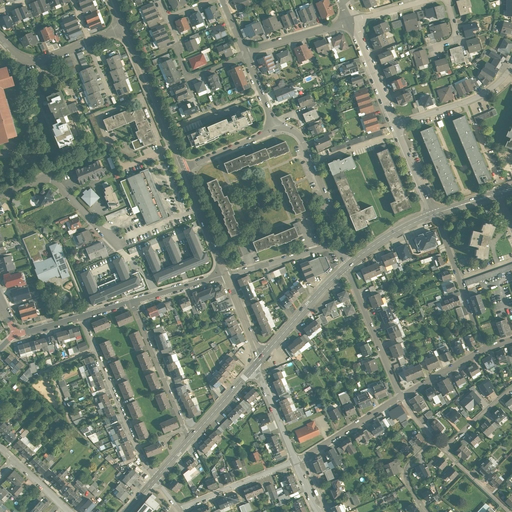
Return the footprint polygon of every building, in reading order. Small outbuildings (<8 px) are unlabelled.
[(45,5),(43,0),(41,0),(40,1),(40,2),(37,3),(42,13),(48,11),(45,5)] [(168,0),(168,1),(169,3),(171,4),(173,8),(177,6),(178,5),(179,6),(180,5),(182,5),(183,5),(184,4),(183,3),(182,0),(168,0)] [(235,0),(233,1),(236,10),(249,5),(247,0),(235,0)] [(327,0),(321,3),(320,2),(317,3),(316,5),(322,19),(322,18),(323,19),(326,18),(327,17),(333,14),(331,9),(331,8),(330,5),(330,6),(327,0)] [(363,0),(364,2),(363,2),(366,9),(376,5),(373,0),(363,0)] [(469,0),(463,0),(456,2),(460,16),(466,14),(465,9),(471,7),(469,0)] [(92,2),(81,7),(83,13),(90,10),(89,9),(94,7),(92,2)] [(37,3),(35,4),(34,3),(31,5),(33,10),(36,16),(42,13),(37,3)] [(152,4),(141,8),(144,14),(154,9),(152,4)] [(214,6),(205,10),(209,20),(218,16),(217,12),(216,9),(216,10),(214,6)] [(434,8),(426,11),(428,18),(436,16),(437,20),(444,18),(442,12),(443,12),(442,6),(434,8)] [(27,12),(25,7),(18,10),(22,19),(23,20),(29,17),(27,12)] [(311,7),(305,10),(310,21),(316,19),(314,14),(311,7)] [(18,9),(12,12),(14,17),(16,22),(16,21),(22,19),(18,10),(18,9)] [(154,9),(144,14),(146,19),(157,15),(154,9)] [(299,12),(302,19),(304,23),(310,21),(305,10),(299,12)] [(199,13),(191,16),(195,24),(195,26),(203,22),(202,20),(200,15),(199,13)] [(293,13),(287,15),(291,25),(294,24),(294,25),(297,24),(297,23),(295,18),(293,13)] [(96,14),(92,16),(92,15),(85,18),(88,24),(99,19),(96,14)] [(414,14),(402,17),(406,29),(410,28),(410,29),(417,27),(418,27),(416,22),(414,14)] [(157,15),(146,19),(148,25),(156,22),(159,20),(157,15)] [(287,15),(281,17),(283,23),(285,28),(286,28),(289,27),(289,26),(291,25),(287,15)] [(7,16),(3,18),(3,19),(0,19),(0,24),(0,25),(2,26),(4,25),(5,25),(7,29),(12,27),(8,18),(7,16)] [(75,17),(69,20),(63,22),(65,27),(77,23),(76,23),(75,21),(76,20),(75,17)] [(274,17),(262,22),(265,28),(267,33),(268,33),(278,28),(279,28),(277,23),(274,17)] [(185,19),(176,22),(177,26),(178,29),(180,33),(189,29),(187,24),(185,18),(185,19)] [(99,19),(88,24),(90,30),(97,27),(101,25),(99,19)] [(400,20),(391,23),(393,30),(402,26),(400,20)] [(386,22),(373,27),(377,37),(383,34),(390,31),(386,22)] [(77,23),(65,27),(68,33),(79,28),(77,23)] [(476,23),(462,27),(465,35),(471,33),(471,32),(478,30),(476,23)] [(257,24),(248,28),(247,28),(245,28),(245,30),(246,32),(247,32),(248,36),(249,37),(257,34),(257,35),(261,34),(261,33),(258,27),(257,24)] [(445,24),(429,28),(431,34),(433,33),(435,39),(448,35),(445,24)] [(503,24),(501,32),(507,34),(511,35),(511,24),(510,24),(510,26),(503,24)] [(152,30),(151,30),(154,36),(164,31),(162,26),(158,27),(152,30)] [(51,27),(47,29),(47,28),(43,29),(44,30),(40,31),(42,36),(45,42),(50,40),(51,41),(55,39),(54,36),(51,27)] [(222,28),(213,32),(216,39),(226,35),(223,27),(222,28)] [(79,28),(68,33),(70,38),(76,36),(82,34),(80,31),(79,31),(78,29),(79,29),(79,28)] [(164,31),(154,36),(156,41),(167,37),(164,31)] [(390,31),(383,34),(385,40),(394,36),(392,31),(390,31)] [(31,34),(26,36),(25,37),(23,38),(24,41),(22,42),(24,47),(25,48),(28,46),(28,45),(31,44),(32,46),(35,44),(32,37),(31,34)] [(343,34),(330,39),(331,42),(333,47),(339,44),(342,50),(348,48),(343,34)] [(377,37),(370,39),(375,51),(388,45),(385,40),(383,34),(377,37)] [(167,37),(156,41),(158,47),(165,44),(169,42),(167,37)] [(191,41),(185,43),(189,53),(198,49),(194,39),(191,41)] [(477,39),(466,42),(468,50),(469,53),(480,50),(477,39)] [(324,40),(319,42),(319,41),(314,44),(317,50),(320,49),(323,55),(329,53),(329,51),(326,45),(324,40)] [(511,46),(511,44),(504,40),(499,49),(502,50),(508,53),(511,46)] [(228,44),(217,48),(219,53),(223,51),(225,55),(231,52),(228,44)] [(306,51),(304,45),(295,49),(298,57),(299,56),(301,61),(310,57),(307,50),(306,51)] [(461,46),(453,48),(453,49),(449,50),(451,56),(453,56),(455,63),(458,62),(459,64),(464,62),(465,62),(463,57),(462,53),(461,46)] [(288,50),(276,55),(278,61),(280,65),(291,60),(288,50)] [(424,50),(418,52),(414,53),(416,60),(415,60),(417,67),(428,63),(424,50)] [(386,52),(377,56),(381,64),(393,59),(389,51),(386,52)] [(504,59),(500,56),(499,56),(491,52),(489,56),(497,61),(493,67),(486,64),(481,71),(492,78),(501,65),(502,64),(503,63),(503,62),(504,59)] [(117,55),(106,59),(109,66),(120,61),(117,55)] [(202,55),(189,60),(193,69),(206,64),(202,55)] [(269,55),(257,60),(262,73),(267,71),(269,74),(274,72),(273,69),(274,68),(273,66),(269,55)] [(162,63),(161,64),(163,69),(173,65),(172,62),(171,59),(168,61),(165,62),(162,63)] [(445,59),(434,62),(437,73),(448,69),(445,59)] [(120,61),(109,66),(112,71),(121,68),(122,67),(120,61)] [(345,66),(342,67),(345,76),(358,71),(355,63),(345,66)] [(173,65),(163,69),(165,74),(175,70),(174,67),(173,65)] [(232,69),(229,71),(231,76),(242,72),(239,66),(237,67),(232,69)] [(389,67),(383,70),(385,74),(386,78),(396,74),(393,66),(389,67)] [(83,70),(80,72),(83,78),(94,73),(91,67),(89,68),(88,68),(83,70)] [(0,70),(0,124),(2,124),(2,123),(4,123),(5,126),(11,124),(13,123),(6,100),(5,100),(2,89),(14,86),(11,77),(8,78),(7,76),(8,76),(6,68),(0,70)] [(112,71),(110,72),(113,78),(123,73),(121,68),(112,71)] [(175,70),(165,74),(167,79),(177,75),(176,72),(175,70)] [(481,71),(478,76),(484,85),(492,78),(481,71)] [(242,72),(231,76),(234,82),(244,77),(242,72)] [(94,73),(83,78),(85,84),(95,80),(96,79),(94,73)] [(123,73),(113,78),(115,84),(124,80),(126,79),(123,73)] [(177,75),(167,79),(169,84),(174,83),(180,80),(178,77),(177,75)] [(216,75),(207,78),(210,86),(212,90),(213,90),(221,87),(216,75)] [(244,77),(234,82),(236,87),(246,83),(244,77)] [(361,77),(355,79),(355,78),(350,80),(352,85),(357,84),(358,87),(364,85),(361,77)] [(402,78),(390,83),(393,91),(406,86),(402,78)] [(85,84),(84,84),(87,90),(97,85),(95,80),(85,84)] [(115,84),(114,84),(116,90),(127,86),(124,80),(115,84)] [(471,87),(468,80),(461,83),(466,93),(472,90),(471,87)] [(198,93),(206,90),(204,86),(202,82),(194,85),(198,93)] [(246,83),(236,87),(238,93),(246,89),(249,88),(246,83)] [(461,83),(455,86),(458,93),(460,96),(466,93),(461,83)] [(97,85),(87,90),(89,96),(98,92),(100,91),(97,85)] [(178,87),(173,89),(175,95),(186,90),(186,88),(185,86),(184,86),(184,85),(178,87)] [(127,86),(116,90),(119,96),(129,92),(127,86)] [(284,90),(274,94),(278,102),(292,96),(291,92),(292,92),(290,87),(291,87),(284,90)] [(448,88),(437,92),(441,102),(452,98),(450,92),(449,88),(448,88)] [(186,90),(175,95),(178,100),(182,98),(188,96),(188,95),(188,94),(188,92),(186,91),(186,90)] [(358,93),(355,94),(357,101),(368,97),(366,91),(358,93)] [(52,96),(46,98),(49,104),(48,105),(44,106),(48,116),(53,114),(56,120),(61,118),(61,119),(64,118),(64,117),(66,116),(76,112),(72,104),(67,106),(61,92),(54,95),(54,94),(51,95),(52,96)] [(89,96),(88,96),(90,102),(101,98),(98,92),(89,96)] [(404,94),(395,98),(398,105),(411,100),(408,93),(408,92),(404,94)] [(309,95),(297,100),(300,108),(306,106),(312,103),(309,95)] [(432,105),(429,96),(420,99),(420,100),(422,106),(423,108),(432,105)] [(368,97),(357,101),(359,107),(370,103),(368,97)] [(101,98),(90,102),(93,108),(103,104),(101,98)] [(178,104),(180,109),(182,108),(188,105),(186,100),(184,101),(178,104)] [(188,105),(182,108),(185,116),(196,112),(192,103),(188,105)] [(370,103),(359,107),(361,113),(364,112),(372,109),(370,103)] [(128,110),(103,120),(107,132),(134,121),(136,124),(135,124),(138,131),(135,132),(138,139),(138,140),(141,138),(143,142),(142,142),(144,147),(149,144),(150,144),(155,142),(151,131),(150,131),(149,130),(150,129),(146,120),(144,121),(142,117),(143,117),(141,112),(143,112),(141,108),(130,113),(128,110)] [(309,112),(302,115),(303,114),(305,118),(304,119),(306,123),(318,118),(318,117),(317,118),(314,110),(315,110),(315,109),(314,110),(309,112)] [(250,110),(240,114),(242,117),(236,119),(235,116),(231,118),(232,121),(227,123),(226,120),(216,124),(221,135),(228,132),(229,134),(233,132),(232,131),(235,129),(237,132),(241,130),(240,128),(243,126),(244,128),(248,126),(247,124),(254,121),(250,110)] [(491,111),(474,118),(476,123),(493,116),(491,111)] [(106,146),(93,113),(88,116),(101,148),(106,146)] [(56,120),(53,114),(48,116),(53,126),(53,125),(58,124),(56,120)] [(366,118),(363,119),(365,125),(376,121),(374,115),(366,118)] [(75,139),(66,116),(64,117),(64,118),(61,119),(61,118),(56,120),(58,124),(53,125),(54,127),(52,128),(59,147),(68,144),(69,146),(73,144),(72,140),(75,139)] [(464,116),(452,121),(452,122),(454,121),(456,126),(454,126),(456,131),(458,131),(460,135),(458,136),(470,131),(468,125),(467,125),(466,123),(467,123),(464,116)] [(376,121),(365,125),(367,131),(370,130),(378,128),(376,121)] [(4,123),(2,123),(2,124),(0,124),(0,144),(7,142),(6,139),(17,136),(13,123),(11,124),(5,126),(4,123)] [(216,124),(207,128),(208,131),(205,132),(204,129),(199,130),(201,134),(197,135),(196,132),(187,136),(191,147),(199,144),(199,146),(203,144),(203,143),(210,140),(210,142),(214,140),(213,138),(221,135),(216,124)] [(310,128),(308,128),(311,136),(323,132),(320,124),(319,124),(310,128)] [(432,127),(420,132),(420,133),(422,132),(423,135),(421,136),(423,141),(426,140),(427,144),(425,144),(425,145),(437,140),(435,135),(434,135),(433,133),(434,132),(432,127)] [(371,133),(350,140),(344,143),(345,148),(385,134),(384,129),(379,131),(371,133)] [(470,131),(458,136),(460,136),(462,140),(460,141),(462,146),(464,145),(466,150),(464,150),(464,151),(476,146),(474,139),(473,140),(472,138),(473,137),(470,131)] [(324,138),(314,142),(318,152),(317,150),(331,145),(328,138),(332,137),(330,132),(323,135),(324,138)] [(138,139),(131,142),(134,150),(144,147),(142,142),(143,142),(141,138),(138,140),(138,139)] [(437,140),(425,145),(426,144),(429,150),(427,151),(430,156),(431,155),(433,161),(432,161),(432,162),(444,157),(441,149),(440,149),(439,147),(440,147),(437,140)] [(285,142),(266,150),(269,159),(274,157),(278,155),(278,156),(289,152),(285,142)] [(344,143),(330,148),(332,153),(345,148),(344,143)] [(385,144),(374,148),(376,154),(387,149),(385,144)] [(476,146),(464,151),(466,150),(468,155),(466,155),(468,161),(470,160),(472,165),(470,165),(483,160),(480,154),(479,154),(478,152),(479,152),(476,146)] [(265,149),(245,157),(248,165),(249,167),(258,163),(258,164),(260,163),(269,159),(266,150),(265,149)] [(387,149),(376,154),(385,173),(384,173),(391,190),(390,190),(393,198),(395,201),(389,204),(394,215),(411,208),(407,197),(405,197),(403,194),(404,193),(401,185),(395,169),(387,149)] [(244,155),(223,164),(228,174),(237,170),(239,170),(239,169),(248,165),(245,157),(244,155)] [(338,160),(334,161),(333,161),(333,162),(327,164),(335,181),(345,177),(346,177),(343,171),(347,170),(347,171),(355,167),(351,156),(343,160),(339,162),(338,160)] [(444,157),(432,162),(434,161),(436,167),(435,168),(437,173),(438,172),(440,178),(439,178),(439,179),(451,174),(448,166),(447,166),(446,164),(447,164),(444,157)] [(483,160),(470,165),(471,166),(472,165),(475,171),(473,172),(476,178),(477,178),(480,184),(478,184),(478,185),(490,180),(487,171),(486,171),(485,169),(486,169),(483,160)] [(94,164),(89,166),(88,166),(89,168),(87,168),(87,167),(86,167),(83,169),(83,168),(82,169),(79,170),(79,169),(75,171),(75,170),(75,171),(78,178),(80,177),(80,178),(77,179),(80,186),(84,184),(84,182),(87,181),(90,180),(93,181),(95,180),(96,177),(97,177),(96,177),(100,176),(101,177),(104,176),(105,176),(102,169),(99,170),(99,169),(101,168),(98,161),(94,163),(94,164)] [(146,171),(127,179),(132,192),(146,225),(166,217),(165,216),(166,216),(165,212),(164,212),(163,210),(146,171)] [(293,182),(289,174),(280,178),(288,197),(297,193),(294,185),(293,182)] [(451,174),(439,179),(441,178),(443,184),(442,185),(444,190),(445,189),(447,195),(446,195),(446,196),(458,191),(455,183),(454,183),(453,181),(454,181),(451,174)] [(345,177),(335,181),(341,198),(352,193),(345,177)] [(132,192),(127,179),(120,182),(131,209),(136,207),(130,193),(132,192)] [(216,179),(206,183),(214,202),(217,200),(224,198),(220,190),(221,190),(220,187),(219,187),(216,179)] [(111,186),(104,188),(106,191),(104,192),(106,196),(104,196),(106,201),(108,200),(108,202),(107,203),(109,207),(110,207),(111,209),(119,206),(114,193),(113,193),(111,186)] [(99,198),(90,189),(91,189),(90,188),(81,198),(90,207),(99,198)] [(49,190),(44,192),(42,191),(41,192),(40,193),(35,195),(37,199),(35,199),(34,201),(35,203),(36,204),(38,203),(40,206),(43,205),(44,207),(52,204),(51,201),(53,200),(52,197),(53,196),(53,195),(53,193),(51,193),(50,193),(49,190)] [(297,193),(288,197),(295,215),(305,211),(301,203),(302,203),(301,200),(300,201),(297,193)] [(352,193),(341,198),(348,214),(359,210),(352,193)] [(230,204),(226,196),(224,198),(217,200),(224,218),(232,215),(234,214),(231,207),(231,206),(230,204)] [(18,198),(15,197),(14,198),(13,198),(12,203),(14,203),(15,208),(19,206),(20,203),(18,198)] [(360,211),(359,209),(359,210),(348,214),(356,231),(367,226),(364,221),(368,220),(368,221),(376,217),(372,206),(363,210),(360,211)] [(125,208),(105,216),(107,222),(127,213),(125,208)] [(236,223),(232,215),(224,218),(223,219),(231,237),(240,233),(237,226),(237,225),(236,223)] [(315,228),(311,217),(305,219),(310,230),(315,228)] [(77,218),(69,222),(72,230),(81,226),(77,218)] [(31,219),(25,221),(28,230),(34,228),(31,219)] [(302,233),(297,222),(292,224),(293,227),(297,236),(302,233)] [(481,231),(480,234),(472,231),(468,246),(477,248),(476,251),(475,250),(474,256),(476,256),(476,259),(479,259),(479,260),(482,260),(483,259),(486,260),(487,248),(489,239),(494,228),(491,226),(488,224),(488,225),(484,224),(483,226),(482,226),(480,231),(481,231)] [(293,227),(273,236),(276,244),(277,246),(286,242),(287,242),(288,242),(288,241),(298,237),(297,236),(293,227)] [(150,245),(142,248),(157,284),(209,262),(205,253),(202,254),(191,228),(183,231),(193,256),(181,261),(171,236),(163,240),(173,264),(161,269),(150,245)] [(79,234),(76,235),(76,236),(75,236),(78,245),(92,240),(88,230),(79,234)] [(419,248),(420,252),(424,250),(424,252),(435,249),(434,247),(437,246),(437,245),(436,242),(438,241),(437,237),(435,238),(433,233),(431,234),(430,232),(425,233),(426,235),(423,236),(422,234),(417,236),(418,238),(415,239),(417,243),(416,244),(417,248),(419,248)] [(32,259),(33,262),(40,259),(40,261),(42,260),(39,252),(43,250),(42,246),(45,245),(43,239),(40,241),(37,233),(23,239),(31,259),(32,259)] [(272,234),(252,243),(255,251),(256,253),(265,249),(266,249),(268,248),(267,248),(276,244),(273,236),(272,234)] [(252,243),(251,240),(245,242),(250,253),(255,251),(252,243)] [(101,242),(85,249),(90,261),(101,256),(107,254),(104,247),(103,247),(101,242)] [(57,243),(49,247),(53,257),(43,261),(42,260),(40,261),(40,259),(33,262),(37,272),(40,271),(40,273),(36,274),(38,279),(39,279),(41,284),(45,282),(49,280),(49,279),(56,276),(57,278),(61,276),(62,279),(69,276),(67,270),(68,270),(64,260),(65,259),(59,244),(58,245),(57,243)] [(405,245),(397,248),(399,252),(402,260),(410,257),(405,245)] [(394,258),(392,252),(392,253),(387,255),(386,255),(391,265),(396,262),(396,263),(396,262),(394,258)] [(386,255),(381,257),(384,265),(385,267),(390,265),(391,265),(386,255)] [(4,258),(0,259),(0,265),(0,266),(11,263),(11,260),(9,260),(9,257),(4,258)] [(121,257),(113,261),(121,281),(116,283),(114,280),(98,287),(99,290),(97,291),(89,271),(80,275),(90,297),(89,297),(93,306),(129,290),(130,291),(132,291),(133,290),(134,288),(141,286),(136,273),(130,275),(128,269),(126,269),(121,257)] [(440,257),(434,259),(436,267),(438,267),(443,265),(440,257)] [(318,258),(307,262),(300,265),(302,270),(307,282),(314,280),(313,277),(324,273),(318,258)] [(325,258),(318,258),(324,273),(329,268),(325,258)] [(11,263),(0,266),(0,267),(0,268),(0,269),(1,272),(8,270),(12,269),(11,266),(12,265),(11,263)] [(379,267),(377,263),(377,264),(372,266),(371,266),(376,276),(376,275),(381,273),(381,274),(381,273),(379,267)] [(511,264),(464,281),(466,286),(511,270),(511,264)] [(376,276),(371,266),(366,268),(370,278),(376,276)] [(370,278),(366,268),(361,270),(360,270),(365,280),(370,278)] [(448,271),(440,274),(440,273),(438,274),(439,278),(441,277),(443,281),(450,278),(451,278),(448,271)] [(4,278),(3,278),(6,288),(17,284),(23,283),(21,273),(11,276),(4,278)] [(245,277),(237,280),(240,287),(248,284),(245,277)] [(304,289),(299,283),(300,284),(297,286),(297,285),(294,287),(295,289),(299,294),(304,290),(304,289)] [(447,285),(445,286),(447,293),(455,290),(452,283),(447,285)] [(248,284),(240,287),(243,294),(251,291),(248,284)] [(211,289),(213,295),(215,298),(219,297),(224,294),(221,285),(211,289)] [(197,294),(196,295),(193,296),(196,302),(202,300),(213,295),(211,289),(211,288),(197,294)] [(11,293),(14,302),(21,300),(29,297),(28,292),(26,293),(25,289),(17,291),(11,293)] [(295,289),(293,291),(292,290),(290,292),(291,294),(295,299),(300,295),(299,294),(295,289)] [(251,291),(243,294),(246,301),(253,297),(251,291)] [(345,291),(337,295),(339,300),(340,304),(343,303),(343,302),(348,300),(349,300),(345,291)] [(371,296),(368,298),(369,298),(371,303),(381,299),(378,294),(379,294),(379,293),(371,296)] [(291,294),(288,296),(288,295),(285,297),(286,299),(290,304),(295,300),(295,299),(291,294)] [(479,295),(470,298),(476,315),(485,312),(479,295)] [(187,297),(178,301),(181,309),(190,305),(187,297)] [(457,297),(449,300),(451,307),(460,304),(457,297)] [(286,299),(284,300),(281,302),(286,309),(291,305),(290,304),(286,299)] [(381,299),(371,303),(373,308),(373,309),(381,306),(383,305),(383,304),(381,299)] [(196,302),(193,303),(194,305),(197,312),(204,309),(205,307),(202,300),(196,302)] [(228,305),(226,300),(221,302),(217,304),(220,311),(223,310),(232,306),(231,304),(228,305)] [(442,302),(439,303),(442,310),(445,310),(451,307),(449,300),(442,302)] [(217,304),(216,301),(210,303),(215,314),(218,313),(217,312),(220,311),(217,304)] [(334,301),(327,304),(328,305),(325,306),(326,308),(321,310),(323,314),(324,317),(325,317),(331,314),(333,318),(338,315),(335,309),(337,308),(334,302),(334,301)] [(258,302),(251,305),(254,312),(261,308),(258,302)] [(29,304),(26,305),(25,304),(24,305),(24,306),(19,307),(21,314),(36,310),(34,303),(29,304)] [(163,303),(155,307),(158,314),(162,313),(162,314),(166,312),(167,312),(163,303)] [(350,305),(345,307),(347,311),(344,312),(346,317),(355,313),(351,304),(350,305)] [(155,307),(148,310),(148,309),(147,310),(150,316),(151,317),(154,316),(155,317),(159,315),(158,314),(155,307),(155,306),(155,307)] [(467,324),(461,307),(455,309),(461,326),(467,324)] [(261,308),(254,312),(256,318),(264,315),(261,308)] [(383,311),(379,313),(380,313),(382,318),(392,314),(390,309),(390,308),(383,311)] [(36,310),(21,314),(23,321),(28,320),(30,320),(30,319),(33,318),(38,317),(38,316),(36,310)] [(130,311),(115,318),(119,327),(133,321),(130,311)] [(264,315),(256,318),(259,325),(267,322),(272,320),(269,313),(264,315)] [(323,314),(318,316),(322,326),(328,323),(325,317),(324,317),(323,314)] [(392,314),(382,318),(384,323),(384,324),(388,322),(393,320),(394,319),(392,314)] [(233,316),(224,321),(229,328),(236,324),(237,324),(233,316)] [(106,318),(91,324),(95,333),(110,327),(106,318)] [(505,320),(497,323),(502,338),(511,335),(505,320)] [(318,326),(315,321),(309,325),(314,332),(320,327),(318,326)] [(267,322),(259,325),(262,331),(262,332),(270,329),(267,322)] [(229,328),(228,329),(232,337),(240,332),(241,332),(236,324),(229,328)] [(314,332),(309,325),(303,329),(308,336),(314,332)] [(390,328),(386,329),(387,329),(389,335),(399,330),(397,325),(395,326),(390,328)] [(270,329),(262,332),(262,331),(261,332),(263,337),(269,335),(268,333),(271,332),(270,329)] [(399,330),(389,335),(391,340),(395,339),(400,337),(401,336),(399,331),(399,330)] [(138,331),(129,335),(135,350),(144,346),(138,331)] [(232,337),(231,337),(236,345),(237,345),(242,342),(244,341),(240,332),(232,337)] [(155,336),(154,337),(157,344),(165,341),(162,334),(155,336)] [(307,341),(303,336),(300,339),(304,345),(308,342),(307,341)] [(465,340),(466,343),(468,348),(475,345),(472,337),(465,340)] [(300,339),(299,338),(294,343),(299,349),(304,345),(300,339)] [(45,339),(39,340),(43,352),(48,350),(47,346),(45,339)] [(39,340),(34,342),(36,349),(37,353),(43,352),(39,340)] [(109,341),(100,344),(106,359),(115,355),(109,341)] [(165,341),(157,344),(159,351),(161,350),(167,348),(165,341)] [(85,342),(77,346),(79,352),(87,348),(85,342)] [(299,349),(294,343),(288,347),(293,354),(299,349)] [(397,344),(389,348),(392,353),(391,353),(402,349),(401,349),(399,344),(399,343),(397,344)] [(365,345),(360,347),(362,352),(362,353),(364,357),(372,353),(367,344),(365,345)] [(455,346),(451,347),(453,352),(454,351),(456,355),(464,352),(462,349),(461,345),(460,344),(455,346)] [(293,354),(288,347),(285,349),(291,358),(294,356),(293,354)] [(402,349),(391,353),(392,353),(394,358),(394,359),(397,357),(402,355),(404,354),(401,349),(402,349)] [(503,350),(496,353),(499,363),(507,360),(506,356),(503,350)] [(146,352),(137,356),(143,370),(143,371),(147,369),(152,367),(146,352)] [(444,353),(441,355),(444,362),(452,359),(448,352),(444,353)] [(90,353),(79,358),(80,361),(81,361),(84,359),(91,356),(90,353)] [(10,354),(5,360),(9,364),(14,358),(10,354)] [(163,358),(166,365),(173,362),(171,356),(171,355),(170,356),(163,358)] [(91,356),(84,359),(87,365),(94,362),(92,356),(91,356)] [(230,357),(228,359),(227,359),(225,361),(226,362),(232,368),(231,367),(235,363),(236,363),(230,356),(229,357),(230,357)] [(435,356),(430,359),(430,358),(434,369),(434,368),(439,366),(436,357),(435,356)] [(490,356),(482,360),(487,370),(494,366),(494,365),(490,358),(491,358),(490,356)] [(19,362),(14,358),(9,364),(13,368),(19,362)] [(430,359),(424,361),(426,365),(428,371),(429,371),(428,371),(434,368),(434,369),(430,358),(429,358),(430,359)] [(368,362),(364,364),(368,373),(378,369),(374,359),(368,362)] [(125,375),(118,360),(110,364),(116,379),(121,377),(125,375)] [(22,365),(19,362),(13,368),(17,371),(22,365)] [(94,362),(87,365),(87,366),(89,370),(96,367),(94,362)] [(166,365),(165,365),(166,365),(167,365),(169,371),(169,372),(177,369),(174,362),(175,362),(173,362),(166,365)] [(226,363),(224,365),(224,364),(222,366),(221,366),(221,367),(222,368),(229,374),(228,373),(232,368),(226,362),(226,363)] [(475,364),(467,369),(469,373),(471,377),(475,375),(475,374),(479,371),(475,364)] [(420,367),(419,365),(414,367),(418,377),(423,375),(424,375),(420,367)] [(96,367),(89,370),(91,375),(98,372),(96,367)] [(414,367),(408,370),(408,369),(408,370),(413,380),(413,379),(418,377),(414,367)] [(30,368),(23,374),(28,380),(32,376),(30,368)] [(223,368),(221,370),(220,370),(218,372),(225,380),(225,379),(224,378),(228,374),(229,374),(222,368),(223,368)] [(177,369),(169,372),(170,372),(172,378),(172,379),(173,378),(180,376),(180,375),(178,369),(177,369)] [(413,380),(408,370),(403,372),(406,380),(407,382),(412,380),(413,380)] [(274,374),(273,374),(276,381),(280,379),(283,378),(280,371),(274,374)] [(98,372),(91,375),(93,380),(100,377),(98,372)] [(150,374),(145,376),(152,391),(161,387),(154,372),(150,374)] [(219,374),(217,376),(214,378),(221,384),(225,379),(225,380),(218,372),(219,373),(219,374)] [(406,380),(403,372),(398,374),(401,382),(406,380)] [(461,374),(457,376),(457,375),(453,377),(457,385),(465,381),(461,374)] [(90,382),(92,387),(103,383),(100,377),(93,380),(90,382)] [(213,381),(212,380),(210,382),(210,383),(215,387),(216,389),(221,384),(214,378),(215,379),(213,381)] [(276,381),(273,382),(276,389),(283,386),(280,379),(276,381)] [(451,386),(447,379),(438,383),(442,391),(451,386)] [(127,381),(123,382),(119,384),(125,399),(133,395),(127,381)] [(92,387),(94,393),(98,391),(104,389),(105,388),(103,383),(92,387)] [(386,390),(383,383),(377,385),(382,397),(388,395),(386,390)] [(486,383),(479,388),(480,388),(480,390),(481,392),(483,392),(485,396),(492,392),(491,390),(486,383)] [(377,385),(372,388),(374,394),(377,400),(382,397),(377,385)] [(176,388),(179,395),(180,395),(187,392),(188,392),(187,392),(186,393),(184,386),(176,388)] [(283,386),(276,389),(278,396),(279,395),(286,392),(283,386)] [(432,387),(424,391),(428,399),(436,395),(432,387)] [(252,388),(248,393),(254,399),(258,395),(252,388)] [(472,392),(461,402),(467,410),(472,405),(474,407),(481,400),(474,393),(473,391),(472,392)] [(164,392),(155,396),(161,411),(170,407),(164,392)] [(187,392),(180,395),(182,402),(191,399),(190,399),(187,392)] [(367,392),(361,395),(366,407),(372,404),(370,399),(367,392)] [(254,399),(248,393),(243,397),(249,403),(254,399)] [(352,404),(347,393),(338,396),(343,407),(352,404)] [(99,397),(95,399),(97,404),(101,403),(108,400),(106,394),(105,395),(99,397)] [(440,394),(437,396),(441,402),(440,402),(442,405),(446,403),(442,397),(440,394)] [(366,407),(361,395),(356,397),(359,404),(361,409),(366,407)] [(420,398),(417,395),(409,400),(417,413),(426,407),(422,401),(423,401),(421,397),(420,398)] [(436,395),(428,399),(430,402),(434,401),(436,405),(440,402),(441,402),(437,396),(436,395)] [(191,399),(182,402),(183,402),(185,408),(185,409),(194,406),(194,405),(193,406),(191,399)] [(250,406),(244,399),(242,401),(248,408),(250,406)] [(281,401),(279,402),(282,409),(289,406),(286,399),(281,401)] [(108,400),(101,403),(103,408),(110,405),(108,400)] [(142,416),(136,401),(127,405),(133,420),(142,416)] [(248,408),(242,401),(239,404),(245,411),(248,408)] [(245,411),(239,404),(233,410),(239,416),(241,413),(242,414),(245,411)] [(355,412),(352,404),(343,407),(347,416),(355,412)] [(101,409),(98,410),(100,415),(103,414),(113,410),(110,405),(103,408),(101,409)] [(194,406),(185,409),(186,408),(189,415),(193,414),(197,412),(196,412),(194,406)] [(289,406),(282,409),(284,415),(292,412),(289,406)] [(401,420),(407,417),(400,406),(389,413),(391,416),(393,419),(398,416),(401,420)] [(329,412),(331,417),(333,421),(341,417),(336,408),(329,412)] [(506,415),(500,409),(492,416),(496,421),(499,423),(503,420),(502,419),(506,415)] [(113,410),(103,414),(105,419),(115,415),(113,410)] [(239,416),(233,410),(227,416),(233,422),(236,419),(236,420),(239,417),(239,416)] [(454,410),(447,416),(453,422),(456,419),(457,419),(460,416),(457,413),(454,410)] [(429,411),(424,415),(428,420),(432,417),(433,416),(429,411)] [(292,412),(284,415),(287,422),(295,419),(292,412)] [(266,414),(259,417),(261,424),(269,421),(266,414)] [(105,419),(107,425),(110,424),(117,421),(115,415),(105,419)] [(393,419),(391,416),(386,419),(391,426),(395,423),(393,419)] [(175,418),(160,424),(164,433),(179,427),(175,418)] [(430,425),(429,425),(437,434),(442,429),(437,423),(438,422),(435,420),(430,425)] [(488,420),(480,428),(487,435),(495,428),(492,425),(488,420)] [(143,422),(134,426),(140,441),(149,437),(143,422)] [(314,422),(307,424),(308,426),(295,431),(300,443),(304,441),(319,434),(318,432),(319,432),(317,428),(316,428),(314,422)] [(377,422),(375,424),(374,422),(371,424),(372,426),(369,427),(374,435),(382,430),(377,422)] [(111,426),(106,429),(107,432),(110,431),(112,434),(115,433),(114,429),(119,426),(118,423),(111,426)] [(6,428),(3,424),(0,427),(0,434),(1,433),(4,436),(9,430),(12,427),(9,425),(6,428)] [(119,426),(114,429),(115,433),(116,434),(123,431),(121,426),(119,426)] [(15,436),(9,430),(4,436),(7,439),(6,440),(9,443),(15,436)] [(28,432),(25,430),(21,434),(20,435),(23,438),(28,432)] [(361,430),(352,436),(356,442),(361,439),(365,437),(362,432),(361,430)] [(116,434),(112,435),(115,441),(118,439),(125,436),(123,431),(116,434)] [(214,432),(209,437),(215,444),(214,443),(219,438),(220,438),(214,432)] [(404,438),(399,432),(395,435),(400,441),(404,438)] [(97,439),(95,433),(87,436),(94,443),(98,441),(97,439)] [(467,439),(469,441),(473,446),(480,439),(474,433),(467,439)] [(418,434),(411,440),(415,444),(416,443),(417,445),(423,440),(418,434)] [(125,436),(118,439),(120,445),(127,441),(125,436)] [(275,436),(267,439),(270,448),(278,444),(275,436)] [(215,444),(209,437),(208,437),(209,438),(204,442),(210,449),(209,448),(214,444),(215,444)] [(348,439),(339,444),(341,446),(343,451),(344,450),(347,448),(352,445),(348,439)] [(26,446),(19,440),(13,447),(17,450),(18,449),(20,452),(26,446)] [(127,441),(120,445),(121,446),(118,447),(120,451),(123,450),(130,447),(127,441)] [(210,449),(204,442),(204,443),(199,448),(203,453),(204,454),(205,454),(204,454),(210,449)] [(159,443),(144,449),(147,458),(162,451),(159,443)] [(281,451),(278,444),(270,448),(273,454),(281,451)] [(405,444),(399,450),(405,456),(408,453),(408,452),(410,450),(408,448),(405,444)] [(352,445),(347,448),(351,454),(356,452),(352,445)] [(462,445),(454,453),(459,457),(461,456),(464,460),(469,455),(467,453),(469,452),(462,445)] [(32,452),(26,446),(20,452),(24,454),(23,455),(26,459),(29,455),(31,453),(32,452)] [(130,447),(123,450),(125,455),(132,452),(130,447)] [(332,449),(325,453),(330,463),(327,464),(329,468),(330,470),(340,464),(339,462),(337,457),(338,457),(338,456),(337,454),(335,455),(332,449)] [(125,455),(121,457),(124,465),(128,463),(127,460),(134,457),(132,452),(125,455)] [(256,452),(249,455),(252,462),(259,460),(256,452)] [(340,455),(338,456),(338,457),(337,457),(339,462),(340,464),(341,466),(345,464),(340,455)] [(42,462),(35,456),(29,463),(33,466),(34,465),(37,468),(42,462)] [(192,458),(185,464),(189,470),(190,471),(194,467),(197,464),(192,458)] [(323,464),(321,458),(320,458),(316,460),(312,462),(317,475),(322,473),(324,472),(323,471),(325,470),(325,469),(323,464)] [(447,464),(441,458),(436,464),(441,470),(447,464)] [(242,467),(238,459),(232,462),(235,470),(242,467)] [(394,462),(384,466),(387,474),(392,472),(393,475),(397,473),(395,467),(396,466),(399,464),(397,459),(394,460),(394,462)] [(492,463),(488,459),(484,464),(483,463),(480,466),(482,467),(485,464),(490,469),(491,468),(489,466),(492,463)] [(432,460),(427,465),(427,467),(428,470),(435,463),(432,460)] [(48,469),(42,462),(37,468),(40,471),(39,472),(42,475),(48,469)] [(485,464),(482,467),(479,470),(486,477),(490,472),(491,471),(491,470),(490,469),(485,464)] [(421,478),(427,475),(424,469),(422,465),(415,468),(417,471),(416,472),(418,476),(419,475),(421,478)] [(190,476),(197,471),(194,467),(190,471),(189,470),(187,472),(190,476)] [(329,468),(325,469),(325,470),(323,471),(324,472),(326,478),(332,476),(330,470),(329,468)] [(451,468),(446,474),(449,477),(452,480),(458,474),(451,468)] [(139,476),(132,470),(129,474),(135,479),(139,476)] [(24,480),(14,471),(3,483),(7,486),(7,487),(15,495),(17,496),(18,494),(20,492),(21,493),(22,491),(22,490),(23,489),(22,488),(23,486),(21,484),(24,480)] [(57,476),(52,472),(46,479),(49,482),(50,481),(53,484),(59,478),(57,476)] [(190,476),(187,472),(183,474),(187,483),(192,479),(190,476)] [(125,478),(123,481),(127,484),(128,486),(131,482),(132,483),(135,479),(129,474),(125,478)] [(227,474),(220,477),(223,485),(230,482),(227,474)] [(127,484),(123,481),(125,478),(123,475),(120,479),(118,481),(120,483),(124,487),(127,484)] [(502,481),(495,475),(490,480),(494,484),(493,485),(496,488),(502,481)] [(291,476),(282,479),(285,486),(293,482),(291,476)] [(81,477),(77,481),(78,482),(74,486),(78,491),(86,483),(86,482),(81,477)] [(65,484),(59,478),(53,484),(56,487),(55,488),(59,491),(63,487),(65,484)] [(214,479),(206,482),(206,483),(209,491),(217,487),(214,479)] [(181,486),(174,480),(171,483),(170,482),(167,485),(175,492),(181,486)] [(338,480),(331,483),(334,489),(330,491),(334,499),(341,496),(341,495),(342,495),(341,491),(340,492),(338,488),(340,487),(338,480)] [(293,482),(285,486),(287,490),(289,494),(297,491),(293,482)] [(91,485),(90,487),(86,483),(78,491),(83,495),(87,490),(92,493),(96,489),(91,485)] [(260,484),(251,488),(255,496),(263,492),(260,484)] [(272,484),(266,487),(268,492),(268,493),(275,490),(272,484)] [(67,491),(63,495),(66,498),(67,497),(70,500),(75,494),(74,493),(69,488),(67,491)] [(251,488),(243,491),(246,499),(255,496),(251,488)] [(122,489),(119,493),(116,496),(121,500),(125,497),(125,498),(128,494),(125,492),(122,489)] [(429,489),(422,495),(426,501),(434,496),(429,489)] [(81,500),(75,494),(70,500),(73,502),(72,503),(75,506),(81,500)] [(232,495),(226,498),(229,506),(236,503),(232,495)] [(351,498),(354,506),(360,504),(356,495),(351,498)] [(39,497),(33,503),(36,506),(40,501),(42,499),(39,497)] [(158,504),(149,497),(147,500),(145,502),(146,503),(154,509),(158,504)] [(226,498),(217,501),(220,510),(229,506),(226,498)] [(300,499),(292,502),(296,510),(304,507),(300,499)] [(90,500),(82,508),(83,508),(80,511),(81,511),(88,511),(90,511),(95,505),(90,500)] [(36,506),(30,511),(31,511),(38,511),(40,511),(45,506),(40,501),(36,506)] [(150,511),(152,510),(153,511),(154,509),(146,503),(145,504),(144,503),(144,504),(137,511),(150,511)]
